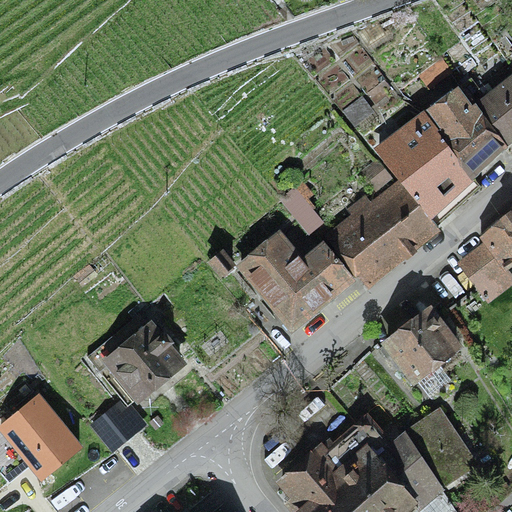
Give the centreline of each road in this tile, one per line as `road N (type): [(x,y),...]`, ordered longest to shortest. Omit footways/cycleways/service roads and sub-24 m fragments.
road 1 (tertiary): [(379,0),(200,66),(0,181)]
road 2 (residential): [(511,182),(207,441)]
